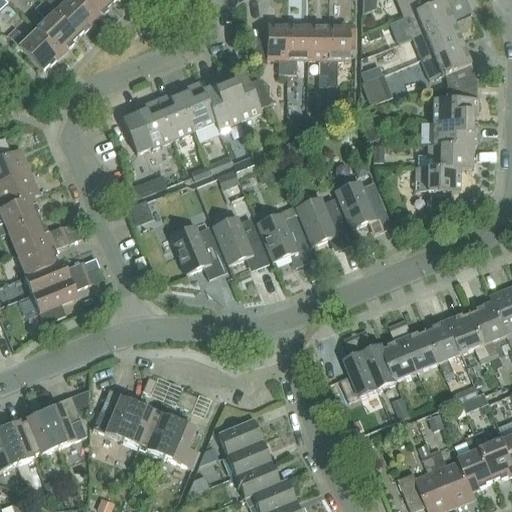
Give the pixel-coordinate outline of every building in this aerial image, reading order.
[(46,0),(42,5),(78,42),(95,26),(70,0),(69,0),(60,10),(50,0),(46,0)] [(70,0),(95,26),(112,9),(103,0),(70,0)] [(103,0),(112,9),(121,0),(103,0)] [(375,0),(361,0),(361,18),(375,12),(375,0)] [(393,0),(402,20),(443,3),(441,0),(393,0)] [(443,3),(402,20),(411,42),(452,25),(443,3)] [(36,33),(60,59),(78,42),(42,5),(35,12),(46,23),(36,33)] [(411,42),(420,63),(461,46),(452,25),(411,42)] [(249,56),(254,67),(265,67),(265,63),(277,63),(277,78),(286,78),(287,28),(266,27),(266,42),(249,41),(249,56)] [(287,28),(286,78),(295,78),(295,64),(307,64),(307,28),(287,28)] [(327,79),(327,28),(307,28),(307,64),(318,64),(318,79),(326,79),(327,79)] [(348,29),(327,28),(327,79),(336,79),(336,64),(348,64),(348,51),(348,31),(348,29)] [(49,70),(60,59),(36,33),(26,43),(14,31),(7,39),(41,74),(47,69),(49,70)] [(378,32),(367,36),(369,44),(381,40),(378,32)] [(476,84),(471,72),(461,46),(420,63),(429,84),(444,78),(446,90),(476,84)] [(401,62),(391,65),(394,73),(404,69),(401,62)] [(258,82),(256,83),(248,86),(243,76),(227,82),(229,87),(224,89),(239,125),(260,116),(258,112),(269,108),(258,82)] [(384,77),(362,85),(367,98),(389,90),(384,77)] [(318,79),(318,91),(326,91),(326,79),(318,79)] [(326,91),(326,99),(336,99),(336,91),(336,79),(327,79),(326,79),(326,91)] [(476,121),(476,90),(476,84),(446,90),(448,103),(432,102),(432,126),(471,126),(471,121),(476,121)] [(183,97),(178,99),(193,135),(214,127),(217,135),(217,134),(197,85),(181,92),(183,97)] [(198,85),(197,85),(217,134),(239,125),(224,89),(219,91),(217,87),(201,93),(198,85)] [(171,96),(155,103),(172,144),(193,135),(178,99),(173,101),(171,96)] [(136,117),(121,123),(135,157),(150,151),(151,153),(172,144),(155,103),(139,110),(141,114),(135,116),(136,117)] [(288,120),(288,137),(300,133),(300,120),(288,120)] [(365,127),(372,145),(382,141),(376,123),(365,127)] [(426,148),(475,149),(476,132),(471,132),(471,126),(432,126),(431,148),(426,148)] [(0,186),(28,175),(19,152),(9,156),(3,141),(0,142),(0,186)] [(281,150),(284,160),(301,154),(297,144),(281,150)] [(475,150),(475,149),(426,148),(426,171),(414,171),(470,172),(471,150),(475,150)] [(384,150),(374,149),(374,165),(384,166),(384,150)] [(228,160),(207,169),(211,178),(230,170),(232,170),(228,160)] [(254,162),(233,171),(238,185),(260,176),(254,162)] [(369,176),(367,171),(365,165),(358,168),(356,173),(359,180),(369,176)] [(205,170),(189,176),(191,180),(193,186),(209,179),(205,170)] [(470,172),(414,171),(414,195),(426,195),(426,207),(426,217),(450,207),(450,195),(458,195),(458,173),(470,173),(470,172)] [(232,173),(216,180),(222,194),(238,187),(232,173)] [(31,200),(38,198),(28,175),(0,186),(0,211),(0,212),(31,200)] [(162,178),(133,190),(138,202),(166,190),(162,178)] [(377,237),(379,237),(391,232),(372,187),(361,191),(358,184),(333,194),(349,234),(372,224),(377,237)] [(0,212),(0,211),(0,238),(7,236),(7,235),(40,222),(31,200),(0,212)] [(338,253),(340,253),(351,248),(333,203),(322,207),(319,200),(294,211),(310,250),(333,241),(338,253)] [(144,206),(129,212),(133,223),(148,217),(144,206)] [(294,271),(301,269),(312,264),(294,219),(283,223),(280,216),(255,227),(271,266),(289,259),(294,271)] [(414,230),(409,216),(397,221),(403,235),(414,230)] [(254,273),(255,273),(268,268),(259,246),(249,222),(238,227),(235,220),(211,230),(227,269),(249,260),(254,273)] [(7,235),(7,236),(16,258),(64,238),(61,230),(46,236),(40,222),(7,235)] [(74,225),(62,229),(65,237),(77,232),(74,225)] [(208,283),(215,280),(226,276),(207,231),(196,235),(193,229),(169,239),(185,278),(202,271),(208,283)] [(77,233),(65,238),(69,246),(82,241),(78,233),(77,233)] [(16,258),(25,279),(25,280),(57,267),(54,260),(56,259),(53,253),(68,247),(64,238),(16,258)] [(136,272),(146,268),(142,259),(132,262),(136,272)] [(95,262),(83,266),(86,275),(98,270),(95,262)] [(23,280),(30,298),(86,276),(81,265),(59,274),(57,267),(25,280),(25,279),(23,280)] [(99,271),(87,276),(91,287),(97,288),(104,285),(99,271)] [(42,328),(64,319),(60,308),(76,302),(73,294),(90,287),(86,276),(30,298),(42,328)] [(489,300),(491,306),(492,306),(505,337),(511,333),(511,291),(489,300)] [(499,359),(496,353),(493,345),(506,339),(505,337),(492,306),(491,306),(477,312),(478,314),(471,317),(490,363),(499,359)] [(461,357),(472,353),(474,352),(481,367),(490,363),(471,317),(464,320),(463,318),(447,324),(461,357)] [(405,324),(397,328),(417,376),(439,367),(426,336),(419,338),(418,336),(412,339),(405,324)] [(433,333),(426,336),(439,367),(445,381),(454,378),(448,363),(461,357),(447,324),(432,330),(433,333)] [(389,351),(383,353),(382,353),(382,354),(395,385),(395,384),(417,376),(397,328),(388,331),(394,346),(388,349),(389,351)] [(382,353),(381,349),(373,352),(366,334),(355,339),(378,394),(396,387),(395,384),(395,385),(382,354),(382,353)] [(351,361),(344,364),(350,380),(339,384),(348,406),(378,394),(355,339),(344,343),(351,361)] [(150,397),(155,384),(147,380),(141,394),(150,397)] [(474,389),(456,397),(457,400),(459,406),(460,407),(478,399),(474,389)] [(88,393),(70,400),(78,420),(88,416),(88,393)] [(120,398),(118,397),(108,393),(92,432),(121,444),(136,408),(119,401),(120,398)] [(183,411),(188,397),(180,394),(175,408),(183,411)] [(31,413),(39,410),(34,396),(25,400),(31,413)] [(188,397),(183,411),(191,414),(196,401),(188,397)] [(70,400),(69,401),(58,405),(59,408),(41,415),(56,452),(86,440),(78,420),(70,400)] [(402,401),(391,405),(399,424),(410,420),(409,420),(402,401)] [(153,415),(136,408),(121,444),(137,451),(145,433),(153,436),(160,418),(159,418),(158,420),(153,417),(153,415)] [(39,459),(56,452),(41,415),(25,422),(32,440),(25,444),(32,462),(33,461),(32,459),(38,457),(39,459)] [(145,433),(137,451),(138,451),(139,449),(145,452),(144,454),(162,461),(177,425),(160,418),(153,436),(145,433)] [(429,422),(432,433),(443,429),(439,419),(429,422)] [(18,425),(1,432),(15,469),(32,462),(25,444),(32,440),(25,422),(24,423),(25,424),(19,427),(18,425)] [(217,438),(226,459),(261,445),(252,423),(217,438)] [(186,452),(194,432),(177,425),(162,461),(190,473),(197,457),(186,452)] [(0,474),(15,469),(1,432),(0,432),(0,474)] [(484,434),(474,438),(493,484),(500,481),(501,483),(511,478),(511,466),(503,444),(490,449),(484,434)] [(458,462),(459,465),(472,495),(473,495),(487,489),(486,487),(493,484),(474,438),(474,439),(465,442),(471,457),(458,462)] [(511,440),(503,444),(511,466),(511,440)] [(261,445),(226,459),(234,480),(269,466),(261,445)] [(418,451),(422,461),(430,457),(427,448),(418,451)] [(203,456),(197,470),(217,463),(213,452),(203,456)] [(440,453),(430,457),(452,511),(475,501),(473,495),(472,495),(459,465),(446,470),(440,453)] [(426,511),(449,511),(452,511),(430,457),(421,461),(428,478),(415,483),(413,477),(397,483),(408,511),(423,511),(426,511)] [(278,487),(278,486),(269,466),(234,480),(243,502),(251,499),(250,498),(278,487)] [(203,480),(192,485),(186,500),(208,490),(203,480)] [(251,499),(256,511),(277,511),(294,505),(285,483),(278,486),(278,487),(250,498),(251,499)] [(43,488),(47,500),(55,497),(51,485),(43,488)]
